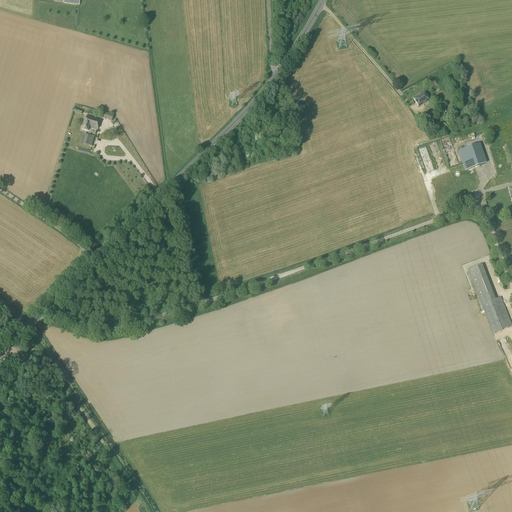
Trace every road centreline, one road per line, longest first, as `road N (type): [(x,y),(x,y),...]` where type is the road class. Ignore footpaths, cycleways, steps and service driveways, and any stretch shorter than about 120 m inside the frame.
road 1 (unclassified): [(47,307),(94,330),(121,328),(466,208),(483,214),(511,288)]
road 2 (tertiary): [(94,257),(247,107),(322,0)]
road 3 (unknown): [(319,4),(410,104)]
